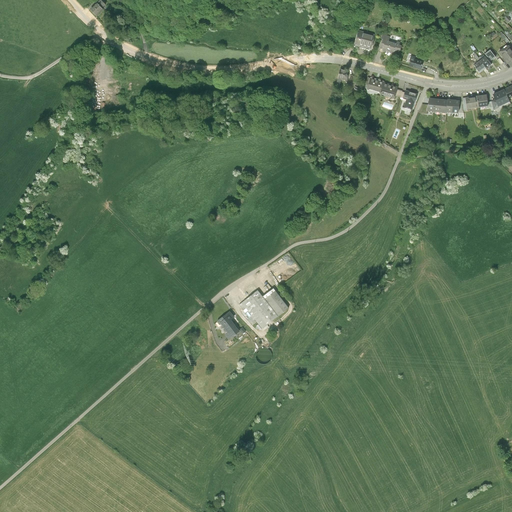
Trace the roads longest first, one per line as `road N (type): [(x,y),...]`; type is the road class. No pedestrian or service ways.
road 1 (tertiary): [(511,72),(453,85),(328,59),(187,69),(115,43),(68,0)]
road 2 (track): [(208,304),(0,485)]
road 3 (track): [(511,173),(476,152),(398,160)]
